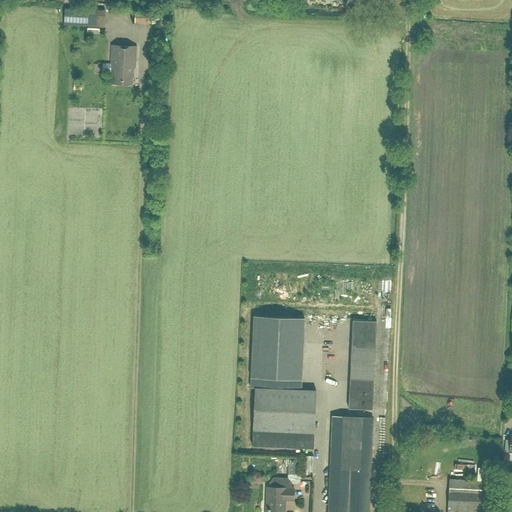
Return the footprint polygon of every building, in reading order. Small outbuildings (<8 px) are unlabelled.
[(105,10),(104,10),(105,8),(96,7),(96,10),(64,8),(63,24),(104,26),(105,10)] [(135,13),(135,22),(153,23),(153,13),(135,13)] [(112,84),(132,85),(133,76),(134,76),(134,67),(136,67),(137,46),(112,45),(110,72),(113,72),(112,84)] [(73,86),(81,86),(82,78),(73,78),(73,86)] [(304,320),(277,319),(254,318),(250,388),(254,388),(300,390),(304,320)] [(376,331),(376,321),(352,320),(352,330),(376,331)] [(337,337),(337,323),(326,323),(325,337),(337,337)] [(375,341),(376,331),(352,330),(351,340),(375,341)] [(375,351),(375,341),(351,340),(351,350),(375,351)] [(374,360),(375,351),(351,350),(350,359),(374,360)] [(374,370),(374,360),(350,359),(350,369),(374,370)] [(374,380),(374,370),(350,369),(350,379),(374,380)] [(373,390),(374,380),(350,379),(349,389),(373,390)] [(300,390),(254,388),(251,446),(312,449),(315,391),(300,390)] [(373,400),(373,390),(349,389),(349,399),(373,400)] [(372,410),(373,400),(349,399),(348,408),(372,410)] [(367,511),(371,417),(331,416),(327,511),(367,511)] [(503,452),(511,452),(511,439),(510,440),(510,442),(504,442),(503,452)] [(310,459),(284,457),(283,475),(309,477),(310,459)] [(294,488),(291,488),(291,482),(287,478),(285,478),(274,477),(269,482),(269,486),(266,486),(266,500),(268,500),(267,511),(284,511),(285,502),(293,502),(293,495),(294,488)] [(493,511),(495,511),(496,482),(449,479),(446,511),(493,511)] [(430,508),(437,508),(436,492),(429,493),(430,508)]
